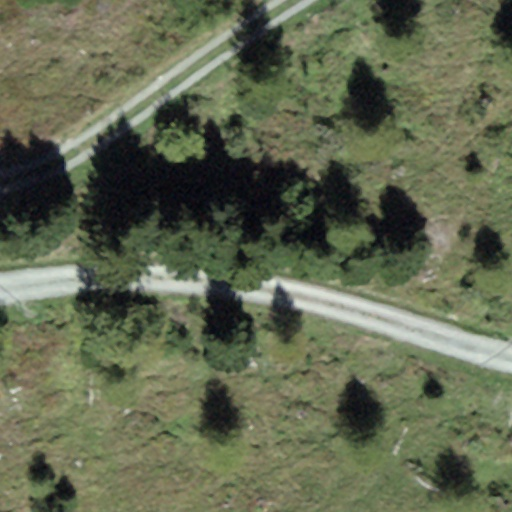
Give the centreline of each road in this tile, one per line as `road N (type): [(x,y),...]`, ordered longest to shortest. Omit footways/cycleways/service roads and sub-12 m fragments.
road 1 (track): [(511,360),(265,287),(183,278),(0,287)]
road 2 (track): [(0,185),(69,158),(300,0)]
